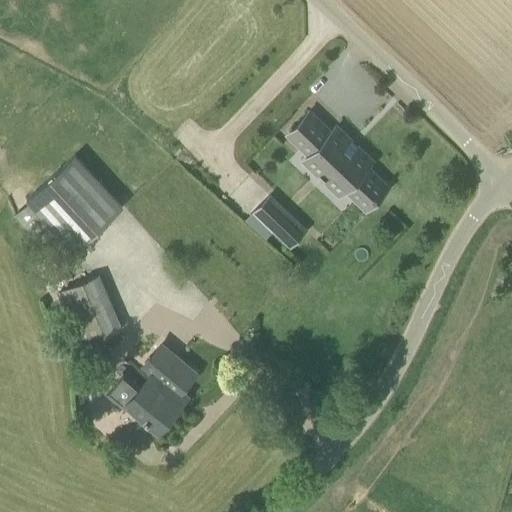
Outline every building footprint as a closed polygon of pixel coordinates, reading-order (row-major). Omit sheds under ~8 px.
[(300,161),(316,176),(318,174),(324,180),(322,181),(339,197),(344,192),(366,212),(390,186),(370,166),(375,160),(358,144),(355,148),(349,142),(352,138),(336,123),(331,129),(309,108),(284,134),(306,155),(300,161)] [(74,251),(124,207),(78,155),(29,198),(31,201),(17,214),(36,236),(50,223),(74,251)] [(270,193),(252,211),(276,235),(294,216),(270,193)] [(320,263),(337,221),(322,215),(305,257),(320,263)] [(407,219),(395,239),(372,226),(356,253),(397,276),(423,228),(407,219)] [(80,347),(122,329),(115,312),(72,330),(80,347)] [(172,399),(180,390),(156,371),(142,388),(122,371),(104,392),(125,410),(130,404),(158,428),(178,404),(172,399)]
